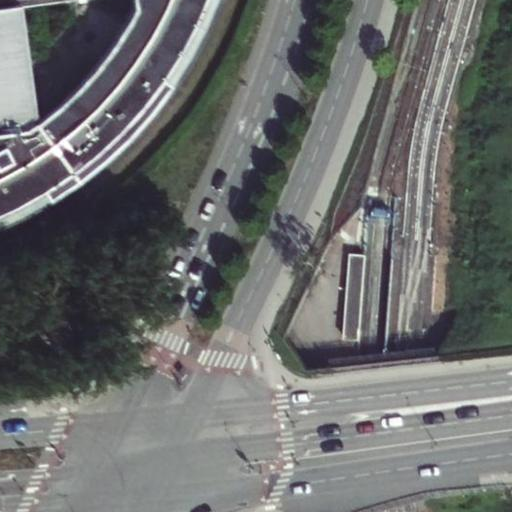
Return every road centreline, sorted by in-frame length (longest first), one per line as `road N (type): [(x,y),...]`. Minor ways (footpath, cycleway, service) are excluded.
road 1 (tertiary): [(310,0),(249,166),(125,423)]
road 2 (tertiary): [(190,417),(306,175),(367,0)]
road 3 (secondary): [(511,415),(157,472)]
road 4 (secondary): [(511,381),(190,417)]
road 5 (secondary): [(277,488),(511,454)]
road 6 (secondary): [(140,501),(277,488)]
road 7 (secondary): [(125,423),(0,436)]
